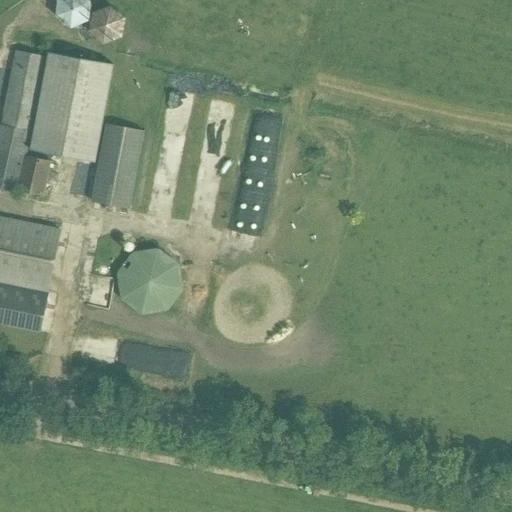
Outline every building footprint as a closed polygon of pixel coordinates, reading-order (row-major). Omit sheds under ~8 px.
[(115,64),(52,51),(33,148),(95,161),(115,64)] [(16,52),(2,125),(1,125),(0,129),(0,188),(17,192),(17,191),(42,197),(50,161),(25,155),(30,131),(31,131),(44,57),(16,52)] [(108,124),(92,200),(129,208),(145,131),(108,124)] [(0,322),(41,331),(47,293),(58,230),(0,218),(0,322)] [(117,274),(121,299),(142,315),(167,310),(183,291),(179,265),(158,249),(133,253),(117,274)]
